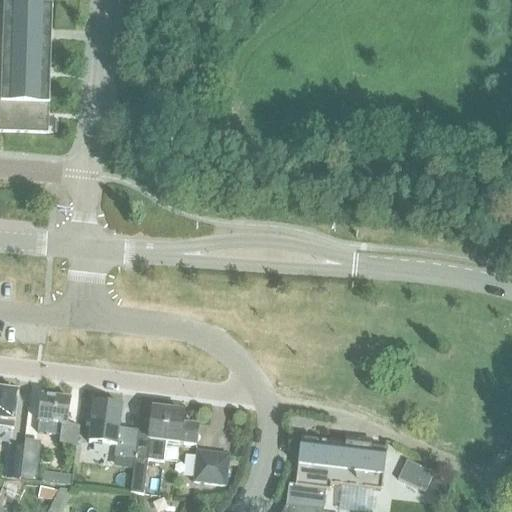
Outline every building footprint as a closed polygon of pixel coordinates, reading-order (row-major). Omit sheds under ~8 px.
[(0,134),(48,136),(52,7),(0,5),(0,134)] [(14,425),(18,395),(0,392),(0,428),(13,430),(13,425),(14,425)] [(59,447),(77,449),(79,428),(67,427),(70,402),(42,399),(39,424),(48,425),(47,435),(61,436),(59,447)] [(115,458),(135,461),(138,434),(118,432),(121,408),(94,404),(89,445),(116,449),(115,458)] [(138,434),(135,461),(131,496),(143,498),(148,462),(163,464),(166,444),(195,448),(197,430),(181,428),(183,415),(153,411),(150,436),(138,434)] [(289,487),(286,509),(312,511),(323,511),(326,493),(330,493),(331,487),(382,493),(387,452),(371,450),(372,443),(346,439),(346,445),(301,439),(295,488),(289,487)] [(194,485),(226,489),(229,458),(197,454),(194,485)] [(6,482),(19,483),(21,460),(9,459),(6,482)] [(47,470),(46,482),(73,485),(74,473),(47,470)] [(38,500),(51,503),(56,493),(40,489),(38,500)] [(56,493),(51,503),(53,503),(49,511),(62,511),(71,492),(59,491),(58,493),(56,493)]
